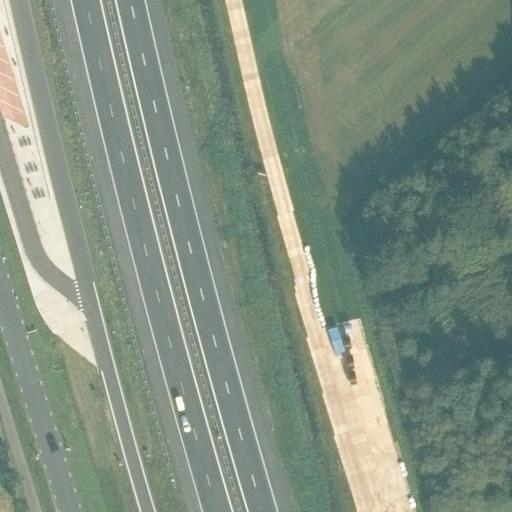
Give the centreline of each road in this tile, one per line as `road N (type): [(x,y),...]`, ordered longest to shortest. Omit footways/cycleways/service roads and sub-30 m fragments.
road 1 (motorway): [(82,0),(213,511)]
road 2 (motorway): [(258,511),(131,0)]
road 3 (tertiary): [(64,511),(0,302)]
road 4 (motorway): [(110,378),(148,511)]
